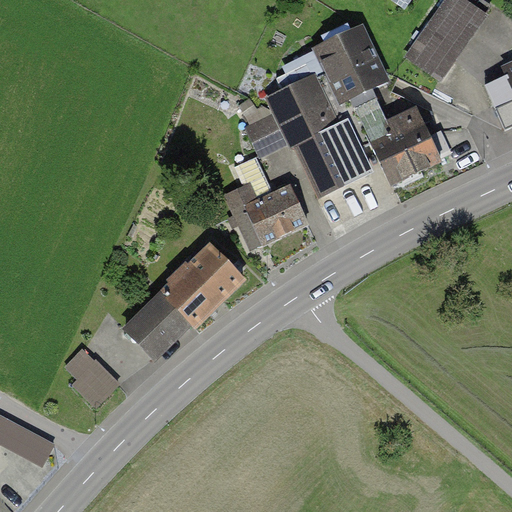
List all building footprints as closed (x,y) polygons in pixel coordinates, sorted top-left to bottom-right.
[(442,85),(488,15),(464,0),(444,0),(405,62),(442,85)] [(391,82),(365,24),(317,46),(343,103),(391,82)] [(511,59),(497,66),(511,100),(511,59)] [(343,141),(317,75),(269,95),(295,160),(343,141)] [(369,133),(394,189),(448,165),(424,109),(369,133)] [(248,127),(263,158),(288,146),(272,115),(248,127)] [(363,134),(295,160),(310,200),(378,173),(363,134)] [(230,214),(247,253),(307,227),(291,188),(230,214)] [(160,297),(191,331),(245,281),(213,247),(160,297)] [(156,363),(191,331),(160,297),(125,329),(156,363)] [(98,414),(122,391),(83,351),(60,374),(98,414)] [(55,448),(0,417),(0,449),(42,472),(55,448)]
